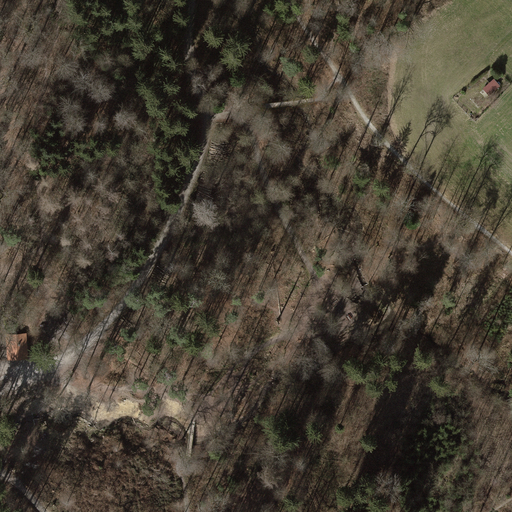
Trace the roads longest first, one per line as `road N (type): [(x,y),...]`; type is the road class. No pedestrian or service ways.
road 1 (track): [(192,0),(186,39),(209,131),(166,232),(121,307),(82,346),(0,394)]
road 2 (track): [(193,420),(249,355),(308,314),(319,293),(266,186),(236,97)]
road 3 (track): [(332,65),(382,138),(511,253)]
